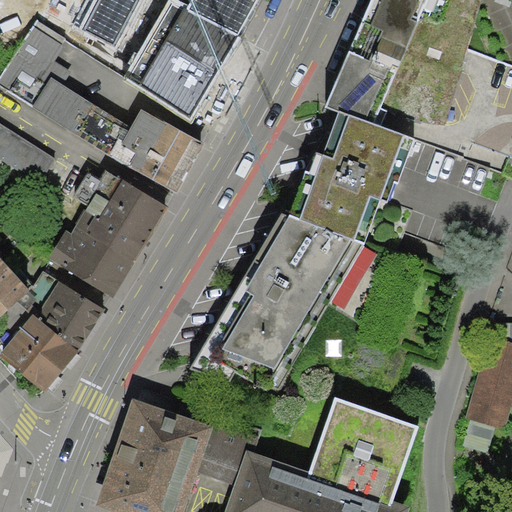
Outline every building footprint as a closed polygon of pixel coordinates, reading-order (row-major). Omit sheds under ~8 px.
[(0,0),(0,20),(20,31),(36,0),(0,0)] [(108,0),(58,0),(45,24),(121,70),(127,49),(96,27),(108,0)] [(483,1),(480,0),(369,0),(327,99),(326,106),(349,115),(333,159),(323,153),(300,219),(283,213),(191,370),(227,382),(234,373),(275,390),(364,244),(381,200),(386,203),(394,182),(397,183),(414,139),(373,123),(376,117),(380,107),(442,127),(483,1)] [(0,85),(111,155),(129,127),(64,86),(73,72),(54,60),(63,46),(32,27),(0,78),(0,85)] [(195,140),(143,111),(116,159),(167,188),(195,140)] [(0,159),(41,182),(55,155),(0,120),(0,159)] [(170,205),(104,170),(100,179),(91,174),(74,201),(88,203),(71,235),(64,231),(47,263),(119,301),(170,205)] [(0,319),(17,306),(30,284),(0,252),(0,319)] [(104,310),(44,271),(21,304),(0,323),(0,347),(46,393),(80,354),(104,310)] [(511,322),(499,323),(462,441),(493,449),(511,388),(511,322)] [(251,438),(135,398),(99,503),(125,511),(185,511),(199,473),(235,485),(247,450),(251,438)] [(309,471),(247,450),(235,485),(225,511),(408,511),(410,507),(393,501),(419,426),(334,398),(309,471)] [(0,511),(10,511),(22,483),(0,457),(0,511)]
